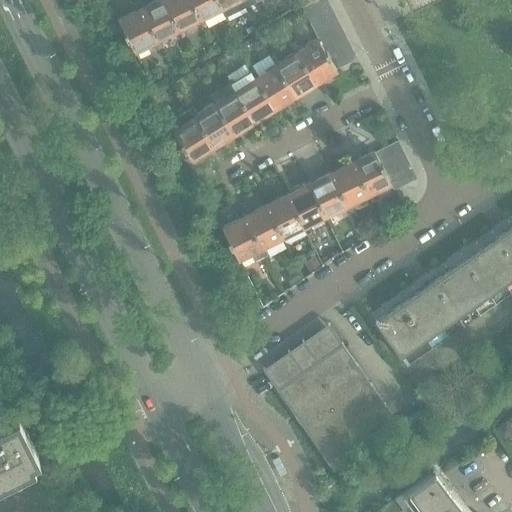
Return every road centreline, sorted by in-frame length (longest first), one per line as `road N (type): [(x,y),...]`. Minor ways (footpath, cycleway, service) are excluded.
road 1 (secondary): [(195,375),(8,0)]
road 2 (secondary): [(0,86),(157,395)]
road 3 (residential): [(195,375),(458,202)]
road 4 (residential): [(209,179),(398,84)]
road 5 (secondary): [(263,511),(195,375)]
road 6 (residential): [(458,202),(398,84)]
road 7 (secondary): [(157,395),(219,511)]
